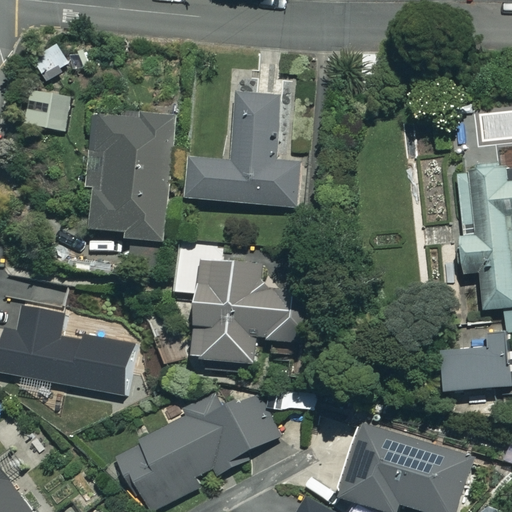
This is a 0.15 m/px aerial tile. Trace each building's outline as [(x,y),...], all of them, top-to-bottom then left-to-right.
[(281,96),(239,92),(233,160),(192,156),(188,197),(297,207),(301,162),(275,160),(281,96)] [(175,113),(98,107),(90,227),(127,230),(127,235),(167,238),(175,113)] [(511,177),(510,161),(459,165),(468,271),(481,270),(484,307),(506,306),(508,331),(511,330),(511,177)] [(265,256),(180,250),(177,291),(199,293),(194,356),(258,361),(260,337),(302,340),(306,290),(263,287),(265,256)] [(506,328),(487,329),(488,337),(443,340),(446,389),(509,385),(506,328)] [(281,435),(258,390),(199,420),(196,413),(120,452),(149,510),(242,463),(239,456),(281,435)] [(456,511),(476,457),(368,421),(343,493),(398,511),(399,511),(404,500),(438,511),(456,511)] [(34,511),(0,465),(0,511),(34,511)] [(334,511),(310,497),(300,511),(334,511)] [(377,511),(359,500),(350,511),(377,511)]
